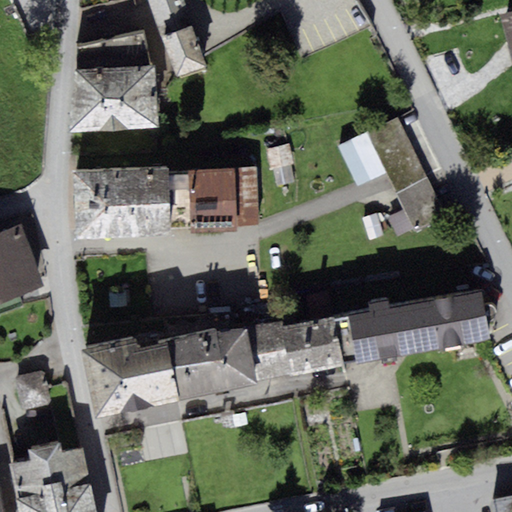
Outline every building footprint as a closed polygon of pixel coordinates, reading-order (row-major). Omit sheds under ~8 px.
[(209,69),(183,0),(149,0),(178,80),(209,69)] [(511,11),(500,15),(511,58),(511,11)] [(158,128),(154,66),(151,66),(144,34),(78,45),(76,71),(69,132),(158,128)] [(386,171),(397,192),(426,178),(395,117),(366,132),(386,171)] [(386,171),(366,132),(338,146),(358,185),(386,171)] [(289,144),(266,149),(271,170),(274,169),(294,165),(289,144)] [(167,165),(121,168),(125,237),(171,235),(167,165)] [(298,181),(294,165),(274,169),(278,186),(298,181)] [(256,167),(234,168),(237,226),(258,224),(256,167)] [(125,237),(121,168),(74,170),(77,240),(125,237)] [(234,168),(189,170),(192,234),(237,232),(237,226),(234,168)] [(443,212),(426,178),(397,192),(414,226),(443,212)] [(20,225),(0,233),(0,304),(0,305),(45,287),(20,225)] [(482,292),(430,301),(438,351),(490,342),(482,292)] [(438,351),(430,301),(390,308),(388,299),(369,303),(370,311),(348,315),(349,318),(333,320),(343,363),(356,361),(357,365),(438,351)] [(333,316),(285,327),(283,319),(246,327),(256,381),(291,374),(291,377),(344,365),(343,363),(333,320),(333,316)] [(167,344),(179,401),(228,392),(258,386),(256,381),(246,327),(216,333),(216,330),(157,340),(158,346),(167,344)] [(136,340),(82,352),(96,419),(179,401),(167,344),(158,346),(138,350),(136,340)] [(52,403),(44,371),(15,377),(23,410),(52,403)] [(16,499),(89,483),(82,450),(63,454),(60,442),(28,449),(30,461),(9,466),(16,499)] [(95,511),(89,483),(16,499),(19,511),(95,511)] [(511,511),(511,492),(490,497),(493,511),(425,511),(426,511),(424,511),(511,511)]
